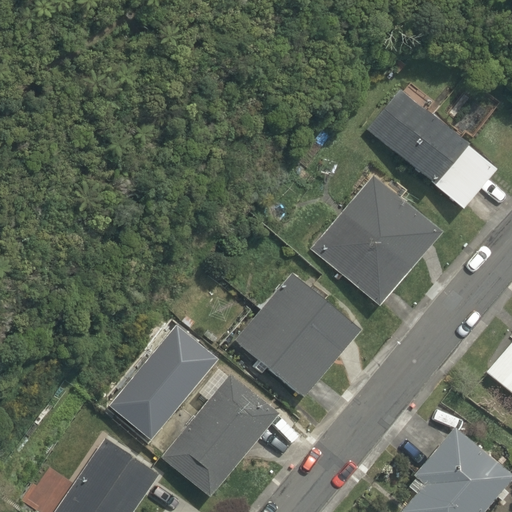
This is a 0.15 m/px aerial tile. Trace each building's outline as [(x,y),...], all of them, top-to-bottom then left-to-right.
[(407,92),(372,138),(468,212),(503,167),(407,92)] [(375,176),(311,252),(380,311),(445,236),(375,176)] [(268,382),(275,373),(313,403),(370,331),(294,271),(285,263),(251,306),(260,314),(237,343),(261,362),(254,371),(268,382)] [(511,357),(493,379),(511,395),(511,357)] [(199,395),(212,406),(167,455),(216,499),(290,417),(242,373),(231,385),(219,374),(199,395)] [(511,466),(469,428),(420,482),(426,487),(404,511),(490,511),(511,488),(511,466)] [(140,511),(166,476),(117,440),(64,511),(140,511)]
